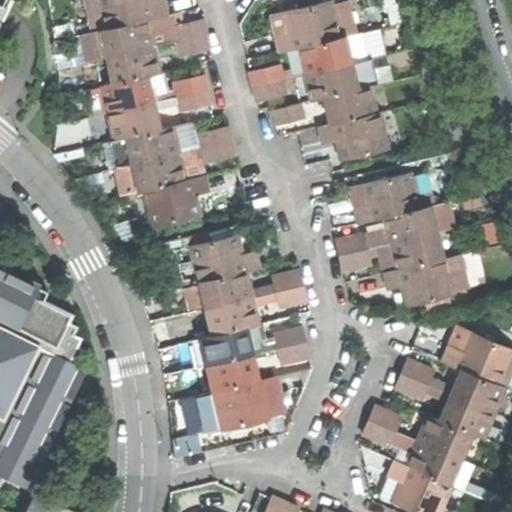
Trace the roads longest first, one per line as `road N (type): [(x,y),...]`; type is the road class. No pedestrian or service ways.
road 1 (residential): [(219,0),(254,149),(284,166),(341,344),(285,472)]
road 2 (residential): [(0,144),(91,262),(131,373),(139,478)]
road 3 (residential): [(285,472),(252,457),(139,478)]
